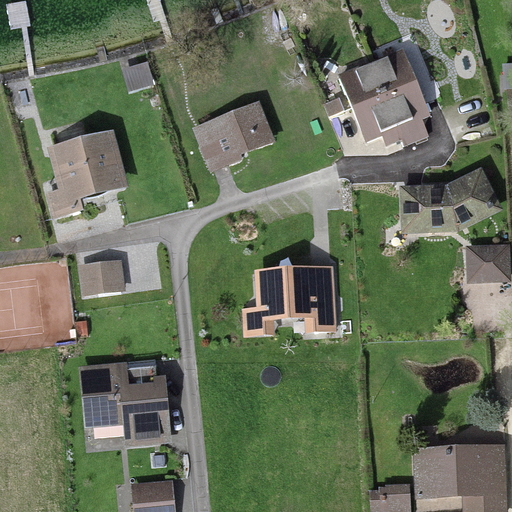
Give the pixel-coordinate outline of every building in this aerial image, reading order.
[(403,54),(372,68),(401,139),(403,147),(427,137),(423,128),(418,126),(408,130),(405,124),(428,115),(403,54)] [(392,143),(401,139),(372,68),(340,80),(365,141),(388,131),(392,143)] [(203,144),(214,172),(229,166),(226,158),(268,141),(256,110),(224,123),(229,134),(203,144)] [(79,209),(71,209),(68,198),(120,185),(108,141),(56,155),(66,193),(51,197),(56,218),(72,214),(73,216),(80,214),(79,209)] [(457,227),(493,210),(479,178),(448,193),(422,194),(422,188),(404,189),(405,224),(421,223),(421,229),(457,227)] [(506,279),(505,251),(470,252),(471,280),(506,279)] [(128,264),(85,269),(88,298),(132,293),(128,264)] [(334,332),(332,299),(313,300),(311,276),(261,279),(263,317),(313,314),(314,333),(334,332)] [(131,441),(163,438),(158,386),(156,386),(155,368),(87,374),(91,421),(129,418),(131,441)] [(479,494),(479,492),(501,491),(500,452),(417,453),(419,496),(479,494)] [(170,511),(168,487),(136,490),(137,511),(170,511)] [(370,497),(370,511),(407,511),(407,489),(385,490),(370,497)] [(502,511),(502,503),(467,505),(467,511),(502,511)]
